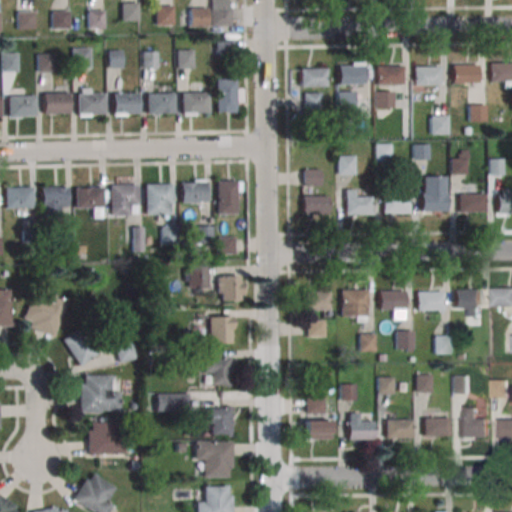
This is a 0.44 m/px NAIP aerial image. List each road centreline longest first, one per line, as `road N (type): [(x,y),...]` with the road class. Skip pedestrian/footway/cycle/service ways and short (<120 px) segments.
road 1 (residential): [(268,511),(262,0)]
road 2 (residential): [(0,151),(264,145)]
road 3 (residential): [(263,30),(511,26)]
road 4 (residential): [(265,256),(511,250)]
road 5 (residential): [(268,479),(511,476)]
